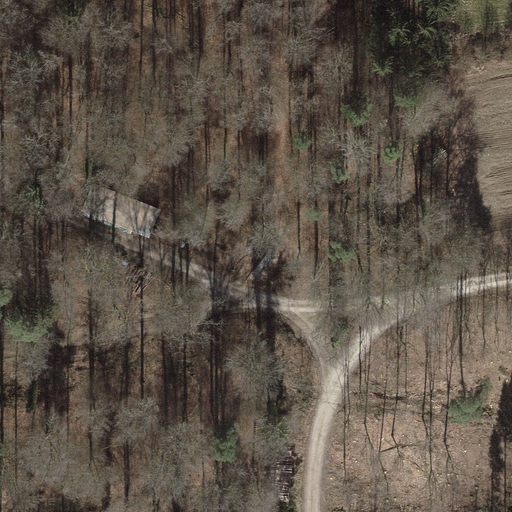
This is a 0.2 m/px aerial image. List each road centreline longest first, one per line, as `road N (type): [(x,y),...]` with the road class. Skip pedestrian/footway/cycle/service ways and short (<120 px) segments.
road 1 (track): [(318,511),(325,343),(293,301),(0,190)]
road 2 (track): [(0,354),(293,301),(349,305),(511,277)]
road 3 (track): [(328,401),(353,352),(378,326),(450,290)]
